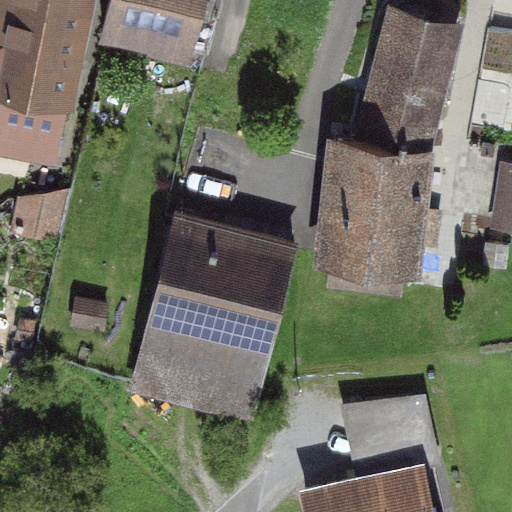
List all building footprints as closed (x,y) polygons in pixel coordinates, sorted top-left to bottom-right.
[(89,0),(1,0),(0,9),(0,145),(55,153),(60,111),(75,112),(89,0)] [(114,0),(107,42),(224,61),(234,0),(114,0)] [(458,15),(379,1),(356,142),(433,153),(458,15)] [(356,142),(323,141),(312,263),(420,272),(433,153),(356,142)] [(511,223),(511,149),(508,149),(496,221),(511,223)] [(308,242),(175,210),(142,347),(274,379),(308,242)] [(439,511),(421,431),(269,466),(279,511),(439,511)]
